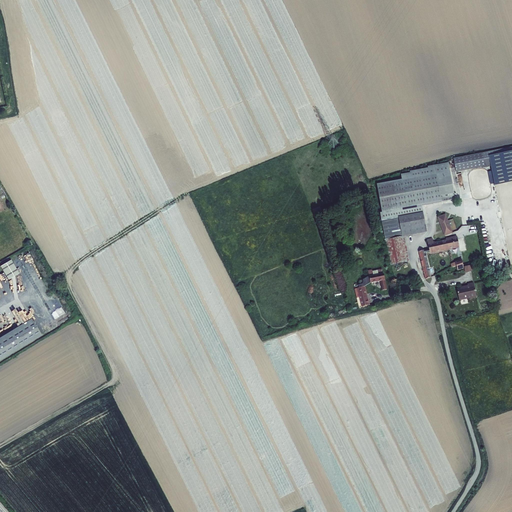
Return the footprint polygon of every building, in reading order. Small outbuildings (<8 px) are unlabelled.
[(458,168),(492,162),(489,149),(456,155),(458,168)] [(511,153),(492,157),(493,163),(497,183),(511,180),(511,153)] [(382,210),(387,236),(406,232),(428,228),(424,202),(457,196),(451,160),(431,164),(431,165),(413,169),(413,170),(403,172),(404,176),(378,181),(383,209),(382,210)] [(441,214),(443,220),(450,217),(447,211),(441,214)] [(450,217),(443,220),(448,234),(455,231),(450,217)] [(393,236),(406,234),(406,232),(387,236),(392,262),(398,261),(393,236)] [(427,251),(461,242),(459,233),(447,236),(448,237),(436,240),(435,234),(429,235),(432,246),(420,249),(422,258),(424,263),(427,275),(433,274),(427,251)] [(411,258),(406,234),(393,236),(398,261),(411,258)] [(467,264),(464,255),(458,258),(459,263),(460,266),(467,264)] [(15,257),(4,263),(12,276),(23,270),(15,257)] [(371,276),(372,281),(383,279),(385,290),(390,289),(386,272),(372,274),(372,275),(371,276)] [(367,284),(357,286),(362,305),(371,302),(367,284)] [(474,284),(456,287),(459,301),(476,298),(474,284)] [(35,318),(0,339),(0,360),(0,361),(45,334),(35,318)]
